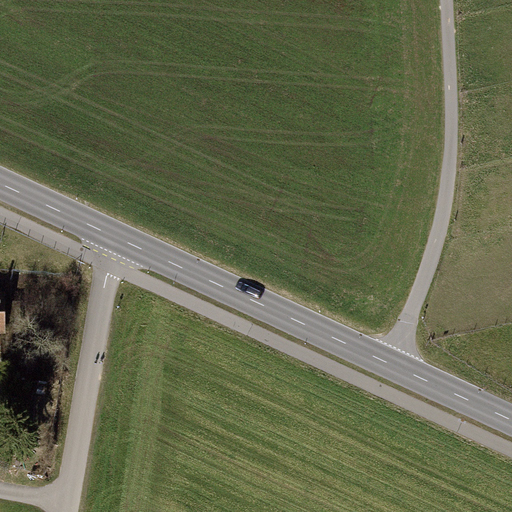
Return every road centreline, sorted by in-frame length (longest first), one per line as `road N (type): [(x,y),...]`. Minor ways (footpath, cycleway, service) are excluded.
road 1 (tertiary): [(511,417),(118,237)]
road 2 (unclassified): [(67,496),(118,237)]
road 3 (tertiary): [(0,183),(118,237)]
